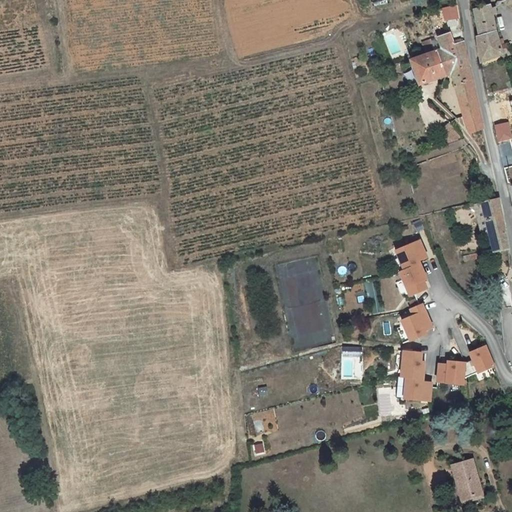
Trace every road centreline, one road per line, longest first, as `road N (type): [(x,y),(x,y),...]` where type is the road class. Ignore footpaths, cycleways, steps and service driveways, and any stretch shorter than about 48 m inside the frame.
road 1 (unclassified): [(511,245),(464,0)]
road 2 (track): [(22,347),(56,511)]
road 3 (residential): [(435,273),(443,292),(483,325),(511,379)]
